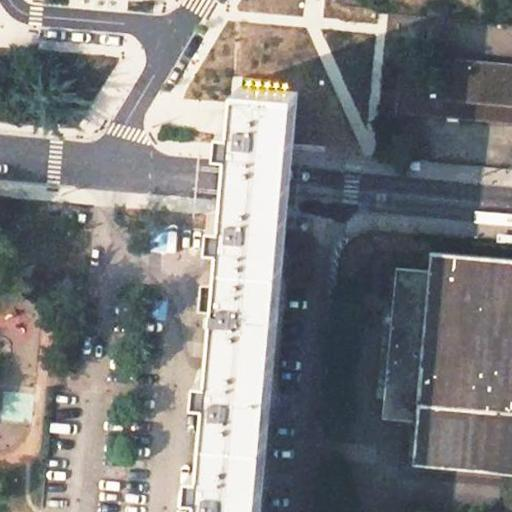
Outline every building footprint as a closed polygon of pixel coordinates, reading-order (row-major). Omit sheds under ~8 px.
[(511,69),(439,63),(437,78),(399,75),(396,110),(511,121),(511,69)] [(228,241),(227,259),(287,264),(291,217),(293,197),(295,173),(297,153),(303,88),(242,81),(239,124),(227,124),(226,146),(236,147),(235,167),(233,190),(231,212),(230,217),(219,216),(217,240),(228,241)] [(511,258),(435,252),(433,271),(397,267),(383,418),(418,421),(415,461),(503,470),(503,473),(511,473),(511,258)] [(211,434),(272,439),(287,264),(227,259),(216,371),(206,371),(203,395),(214,396),(211,434)] [(203,511),(264,511),(272,439),(211,434),(208,466),(197,465),(195,489),(206,490),(203,511)]
